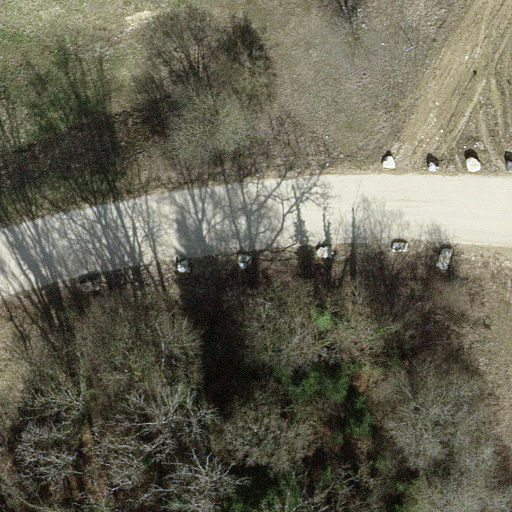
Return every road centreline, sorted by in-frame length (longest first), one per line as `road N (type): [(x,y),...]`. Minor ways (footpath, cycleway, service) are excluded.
road 1 (track): [(0,264),(99,237),(312,206),(511,211)]
road 2 (track): [(480,208),(487,50),(507,0)]
